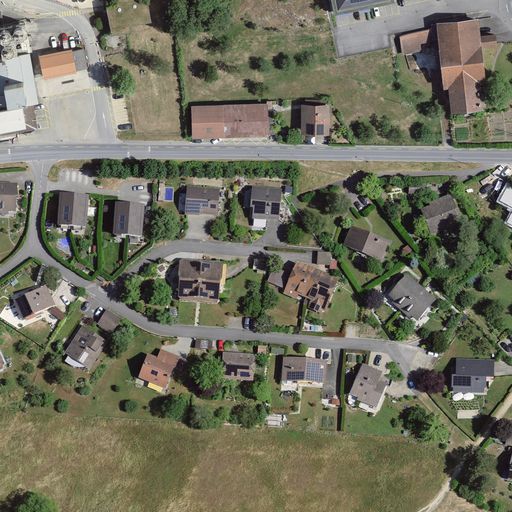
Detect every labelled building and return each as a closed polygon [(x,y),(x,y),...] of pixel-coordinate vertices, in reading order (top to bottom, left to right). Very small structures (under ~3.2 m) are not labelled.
[(149,21),(144,0),(133,0),(103,6),(109,37),(131,33),(129,25),(149,21)] [(339,0),(342,13),(400,2),(399,0),(339,0)] [(478,35),(476,19),(433,23),(434,33),(398,37),(400,48),(401,60),(436,56),(440,89),(444,88),(447,114),(481,110),(479,85),(484,85),(480,47),(496,46),(495,33),(478,35)] [(82,47),(36,56),(40,78),(86,70),(82,47)] [(0,135),(36,129),(31,105),(37,104),(28,53),(0,57),(0,135)] [(329,104),(302,103),(301,131),(329,132),(329,104)] [(268,134),(268,104),(192,105),(193,135),(268,134)] [(17,187),(0,184),(0,213),(13,215),(17,187)] [(218,191),(185,188),(182,216),(198,218),(215,219),(218,191)] [(281,193),(250,189),(246,219),(263,221),(277,223),(281,193)] [(511,192),(507,189),(499,203),(511,209),(511,211),(505,224),(511,227),(511,192)] [(461,226),(450,198),(418,210),(429,238),(461,226)] [(92,206),(62,203),(59,240),(89,243),(92,206)] [(145,210),(115,207),(111,244),(142,247),(145,210)] [(388,244),(349,228),(340,249),(379,265),(388,244)] [(331,254),(314,253),(313,267),(330,269),(331,254)] [(224,265),(176,262),(173,302),(221,305),(224,265)] [(338,281),(293,262),(279,293),(293,299),(295,296),(309,302),(305,311),(322,318),(338,281)] [(282,287),(288,272),(274,267),(268,281),(282,287)] [(434,302),(406,277),(386,299),(414,325),(434,302)] [(52,309),(43,287),(11,300),(20,322),(52,309)] [(123,320),(105,309),(96,324),(114,334),(123,320)] [(104,340),(82,325),(61,356),(87,374),(99,357),(94,354),(104,340)] [(179,359),(161,352),(157,362),(144,356),(134,380),(164,393),(179,359)] [(254,357),(221,355),(219,382),(252,384),(254,357)] [(325,365),(281,361),(279,385),(323,388),(325,365)] [(492,383),(493,363),(453,361),(451,394),(483,395),(484,383),(492,383)] [(380,375),(361,366),(346,398),(374,411),(385,388),(376,383),(380,375)] [(511,447),(511,448),(503,480),(511,482),(511,447)]
